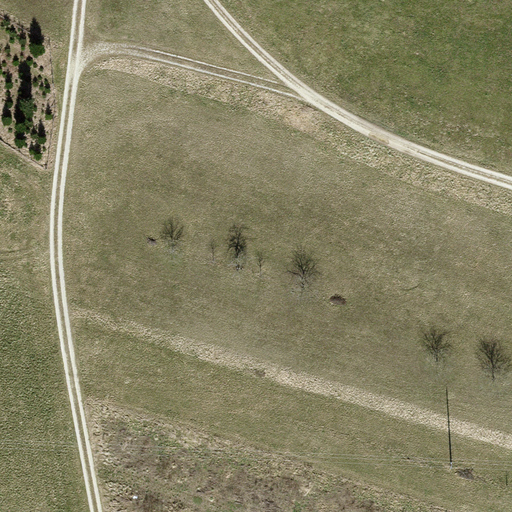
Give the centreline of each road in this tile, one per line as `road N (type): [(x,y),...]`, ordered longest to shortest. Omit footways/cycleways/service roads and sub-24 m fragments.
road 1 (track): [(97,511),(60,291),(56,215),(81,0)]
road 2 (track): [(208,0),(305,98),(376,138),(511,185)]
road 3 (track): [(305,98),(121,47),(75,55)]
